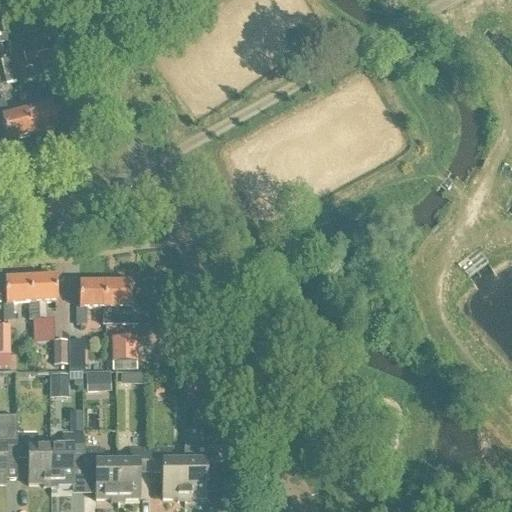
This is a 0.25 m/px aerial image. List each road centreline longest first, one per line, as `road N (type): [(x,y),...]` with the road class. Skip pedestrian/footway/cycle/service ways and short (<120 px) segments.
road 1 (track): [(511,407),(459,357),(437,306),(445,260),(501,155),(507,128),(496,89),(443,5)]
road 2 (residential): [(303,511),(150,172)]
road 3 (unclassified): [(150,172),(102,68),(92,0)]
road 4 (residential): [(0,214),(65,206),(150,172)]
